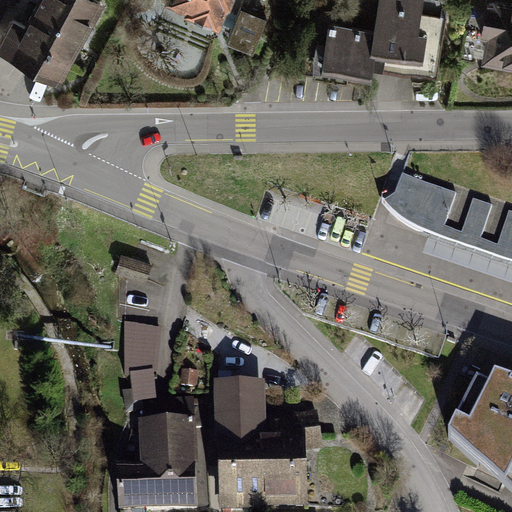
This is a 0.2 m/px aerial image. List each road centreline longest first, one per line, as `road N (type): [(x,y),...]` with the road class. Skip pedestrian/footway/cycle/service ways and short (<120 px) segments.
road 1 (tertiary): [(511,125),(119,132),(93,139),(73,167)]
road 2 (residential): [(244,239),(245,275),(261,302),(394,439),(436,511)]
road 3 (tertiary): [(244,239),(511,334)]
road 4 (tertiary): [(73,167),(244,239)]
